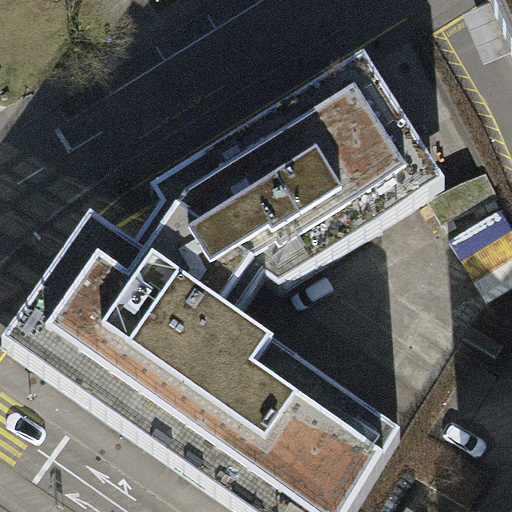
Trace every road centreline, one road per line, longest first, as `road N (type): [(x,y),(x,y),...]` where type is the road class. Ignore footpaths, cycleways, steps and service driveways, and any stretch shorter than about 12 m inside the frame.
road 1 (residential): [(0,195),(309,0)]
road 2 (secondary): [(122,511),(0,430)]
